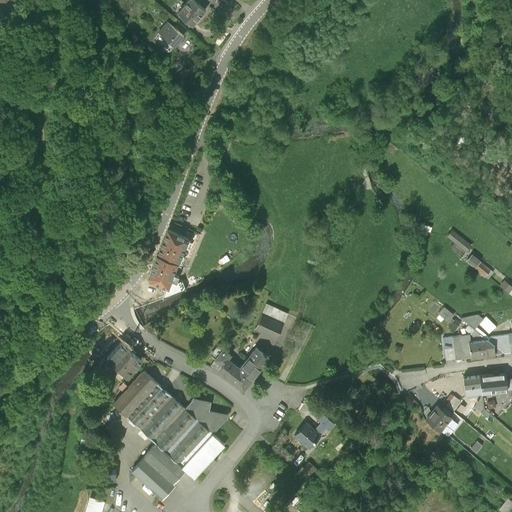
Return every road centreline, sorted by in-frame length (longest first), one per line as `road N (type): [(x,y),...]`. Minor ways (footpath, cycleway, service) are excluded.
road 1 (unclassified): [(270,0),(228,59),(146,259),(107,307)]
road 2 (unclassified): [(107,307),(153,348),(252,412)]
road 3 (unclassified): [(107,307),(0,406)]
road 4 (unclassified): [(252,412),(256,430),(244,449),(209,494),(179,511)]
